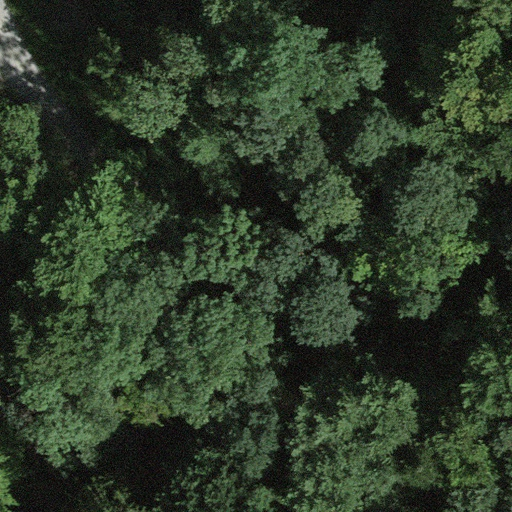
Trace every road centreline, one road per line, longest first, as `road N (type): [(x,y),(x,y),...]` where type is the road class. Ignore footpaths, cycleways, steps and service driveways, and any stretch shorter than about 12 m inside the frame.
road 1 (track): [(489,511),(439,403),(342,328),(180,225),(72,139),(10,62)]
road 2 (track): [(403,0),(511,168)]
